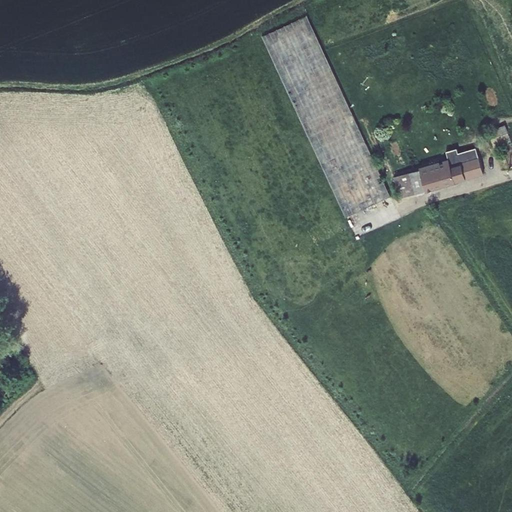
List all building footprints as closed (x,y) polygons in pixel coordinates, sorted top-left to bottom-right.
[(263,36),(346,217),(391,196),(308,15),(263,36)] [(428,108),(447,151),(474,139),(454,96),(428,108)] [(498,128),(502,135),(509,132),(505,125),(498,128)] [(478,148),(469,150),(477,175),(484,173),(478,148)] [(477,175),(469,150),(448,156),(450,161),(395,176),(401,198),(477,175)]
